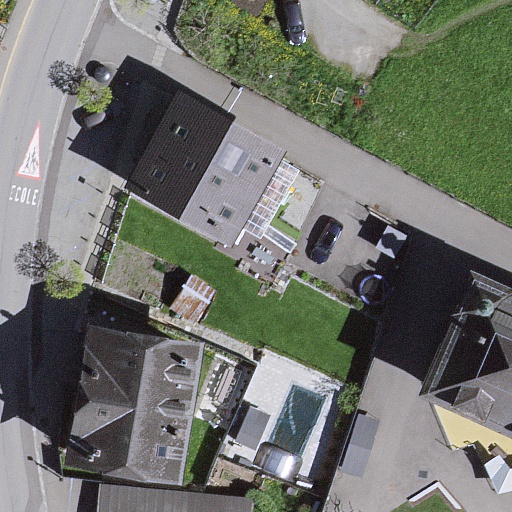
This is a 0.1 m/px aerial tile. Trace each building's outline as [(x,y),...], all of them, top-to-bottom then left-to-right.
[(280,151),(182,97),(134,185),(231,238),(280,151)] [(511,427),(511,297),(476,282),(429,391),(511,427)] [(199,346),(91,329),(69,464),(177,481),(199,346)] [(465,511),(438,482),(391,511),(465,511)] [(240,511),(241,500),(95,489),(93,511),(240,511)]
